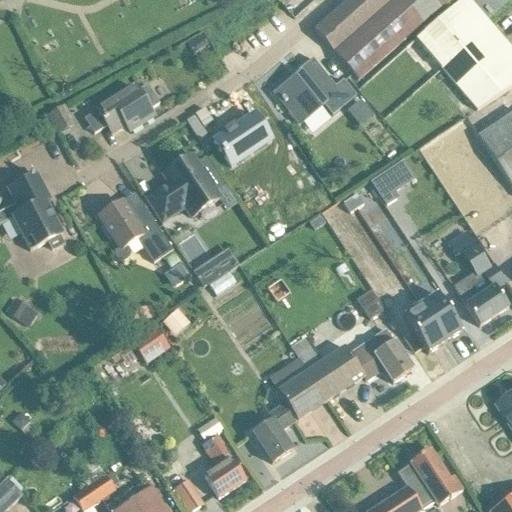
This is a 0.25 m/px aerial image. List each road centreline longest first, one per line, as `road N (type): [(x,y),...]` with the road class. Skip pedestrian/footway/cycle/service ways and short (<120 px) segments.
road 1 (residential): [(80,177),(252,69),(331,0)]
road 2 (residential): [(267,511),(511,350)]
